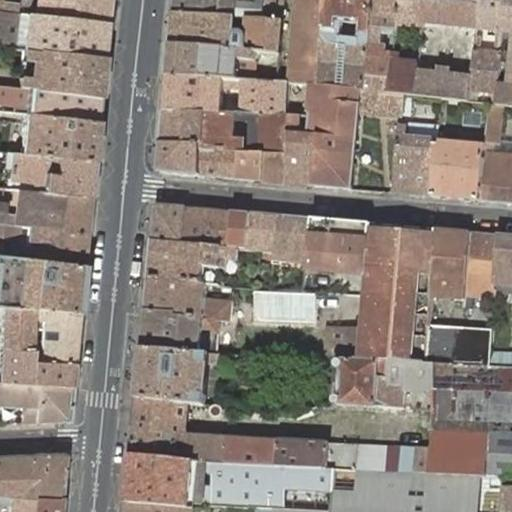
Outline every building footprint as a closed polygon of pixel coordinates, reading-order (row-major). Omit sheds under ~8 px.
[(0,0),(0,11),(15,13),(16,5),(0,3),(0,0)] [(107,24),(109,0),(37,0),(36,16),(107,24)] [(285,0),(177,0),(176,15),(284,22),(285,0)] [(298,0),(291,82),(291,83),(315,86),(319,86),(329,0),(298,0)] [(329,0),(319,86),(366,91),(368,75),(375,0),(329,0)] [(400,0),(375,0),(368,75),(393,78),(394,68),(395,61),(396,54),(387,53),(388,46),(383,45),(385,30),(398,30),(398,24),(400,0)] [(426,0),(400,0),(398,24),(424,28),(424,26),(424,23),(426,0)] [(477,0),(426,0),(424,23),(471,28),(478,29),(481,6),(477,6),(477,0)] [(507,0),(477,0),(477,6),(481,6),(478,29),(499,31),(497,52),(477,49),(474,77),(472,102),(477,102),(477,98),(477,92),(492,94),(492,104),(498,105),(500,86),(505,32),(507,0)] [(511,0),(507,0),(505,32),(511,32),(511,71),(510,87),(500,86),(498,105),(506,106),(511,106),(511,0)] [(0,47),(11,49),(15,13),(0,11),(0,47)] [(176,15),(173,46),(281,54),(284,22),(176,15)] [(103,59),(107,24),(36,16),(32,51),(103,59)] [(478,29),(471,28),(466,77),(474,77),(477,49),(478,29)] [(406,32),(398,30),(397,45),(403,46),(404,36),(406,36),(406,32)] [(279,83),(279,82),(281,54),(173,46),(170,77),(239,81),(240,61),(255,61),(253,82),(279,83)] [(99,99),(103,59),(32,51),(22,50),(21,61),(20,69),(19,77),(18,89),(99,99)] [(240,61),(239,81),(253,82),(255,61),(240,61)] [(394,68),(393,78),(392,94),(406,95),(414,96),(418,96),(420,72),(421,64),(402,62),(395,61),(394,68)] [(440,74),(420,72),(418,96),(443,99),(472,102),(474,77),(466,77),(454,75),(440,74)] [(319,86),(315,86),(312,117),(311,133),(311,135),(319,136),(315,186),(352,190),(360,112),(403,117),(404,117),(406,95),(392,94),(393,78),(368,75),(366,91),(319,86)] [(290,115),(291,83),(291,82),(279,82),(279,83),(253,82),(239,81),(170,77),(167,113),(207,114),(207,113),(231,114),(240,114),(245,114),(255,115),(262,115),(290,115)] [(97,124),(99,99),(18,89),(0,86),(0,102),(10,104),(9,113),(24,115),(97,124)] [(506,106),(498,105),(492,104),(487,145),(480,201),(511,203),(511,153),(497,152),(498,146),(503,146),(506,106)] [(203,151),(242,152),(243,152),(244,144),(238,144),(230,143),(231,114),(207,113),(207,114),(167,113),(164,144),(203,146),(203,151)] [(240,114),(231,114),(230,143),(238,144),(240,114)] [(93,163),(97,124),(24,115),(21,155),(93,163)] [(261,153),(262,115),(255,115),(255,125),(255,142),(254,142),(254,143),(253,143),(253,144),(252,144),(244,144),(243,152),(261,153)] [(289,154),(290,115),(262,115),(261,153),(267,153),(289,154)] [(307,116),(290,115),(289,154),(288,184),(315,186),(319,136),(311,135),(311,133),(299,133),(299,125),(306,125),(307,116)] [(311,133),(312,117),(307,116),(306,125),(299,125),(299,133),(311,133)] [(480,201),(487,145),(445,140),(446,134),(440,133),(440,139),(439,140),(432,197),(480,201)] [(401,136),(394,193),(432,197),(439,140),(440,139),(427,138),(421,143),(420,151),(415,151),(416,142),(411,137),(401,136)] [(163,173),(202,176),(203,151),(203,146),(164,144),(161,171),(163,173)] [(202,176),(239,179),(242,152),(203,151),(202,176)] [(89,198),(93,163),(21,155),(0,152),(0,169),(10,170),(9,181),(43,184),(41,193),(89,198)] [(239,179),(263,182),(267,153),(261,153),(243,152),(242,152),(239,179)] [(263,182),(288,184),(289,154),(267,153),(263,182)] [(0,203),(5,204),(4,212),(14,213),(16,197),(17,191),(0,189),(0,203)] [(0,224),(86,234),(89,198),(41,193),(17,191),(16,197),(14,213),(4,212),(5,204),(0,203),(0,224)] [(158,208),(154,241),(203,246),(206,210),(160,206),(158,208)] [(206,210),(203,246),(225,248),(230,249),(232,231),(234,213),(206,210)] [(240,250),(248,251),(265,252),(276,253),(281,217),(252,214),(234,213),(232,231),(230,249),(240,250)] [(275,260),(307,264),(312,220),(281,217),(276,253),(275,260)] [(358,360),(428,364),(431,327),(433,294),(438,231),(371,225),(312,220),(307,264),(307,269),(366,275),(364,296),(361,330),(360,341),(358,360)] [(0,258),(83,267),(86,234),(0,224),(0,258)] [(499,236),(438,231),(433,294),(468,298),(467,308),(474,309),(474,297),(497,298),(497,295),(497,291),(494,289),(495,283),(499,236)] [(511,237),(499,236),(495,283),(511,284),(511,237)] [(150,280),(151,280),(208,285),(221,287),(223,269),(225,248),(203,246),(154,241),(150,280)] [(225,248),(223,269),(228,269),(229,260),(239,261),(240,250),(230,249),(225,248)] [(78,315),(83,267),(0,258),(0,305),(4,306),(31,309),(78,315)] [(208,285),(151,280),(148,311),(178,314),(178,317),(221,320),(233,321),(234,301),(207,298),(208,285)] [(511,284),(495,283),(494,289),(497,291),(497,295),(511,295),(511,284)] [(0,383),(71,388),(73,365),(30,363),(30,351),(31,335),(31,317),(31,309),(4,306),(0,347),(0,383)] [(76,337),(78,315),(31,309),(31,317),(31,335),(40,335),(39,351),(30,351),(30,363),(73,365),(76,337)] [(148,311),(144,350),(217,355),(221,320),(178,317),(178,314),(148,311)] [(325,359),(327,359),(340,360),(344,361),(344,359),(358,360),(360,341),(361,330),(326,327),(325,359)] [(437,364),(492,367),(493,353),(494,333),(494,331),(431,327),(428,364),(437,364)] [(139,399),(191,404),(207,405),(208,397),(198,396),(201,365),(211,365),(225,366),(225,355),(217,355),(144,350),(139,399)] [(511,354),(493,353),(492,367),(511,367),(511,354)] [(436,380),(437,364),(428,364),(358,360),(344,359),(344,361),(340,360),(339,361),(338,361),(338,362),(337,363),(337,364),(337,365),(337,366),(338,366),(338,367),(339,368),(344,368),(342,397),(337,397),(335,398),(333,399),(334,402),(336,404),(337,405),(406,409),(407,388),(408,379),(436,380)] [(504,477),(511,477),(511,367),(492,367),(437,364),(436,380),(435,390),(435,411),(433,411),(431,449),(432,449),(431,474),(504,477)] [(198,396),(208,397),(211,365),(201,365),(198,396)] [(419,410),(433,411),(435,411),(435,390),(436,380),(408,379),(407,388),(421,390),(419,410)] [(71,388),(0,383),(0,406),(23,410),(19,417),(19,424),(67,422),(71,388)] [(283,386),(282,398),(292,399),(293,387),(283,386)] [(336,470),(431,474),(432,449),(431,449),(330,443),(188,435),(189,422),(191,404),(139,399),(137,420),(133,457),(207,464),(336,470)] [(224,410),(223,408),(214,407),(213,408),(213,409),(213,410),(213,411),(213,412),(213,413),(213,414),(214,415),(215,415),(216,416),(217,417),(218,417),(219,417),(220,417),(221,416),(222,416),(223,415),(223,414),(224,413),(224,412),(224,411),(224,410)] [(61,456),(0,457),(0,497),(59,499),(63,457),(61,456)] [(326,511),(331,511),(336,470),(207,464),(133,457),(129,504),(195,509),(195,506),(213,506),(326,511)] [(502,511),(504,487),(504,477),(431,474),(336,470),(331,511),(326,511),(213,506),(195,506),(195,509),(129,504),(128,511),(502,511)] [(502,511),(511,511),(511,487),(504,487),(502,511)] [(0,497),(0,511),(58,511),(59,499),(0,497)]
